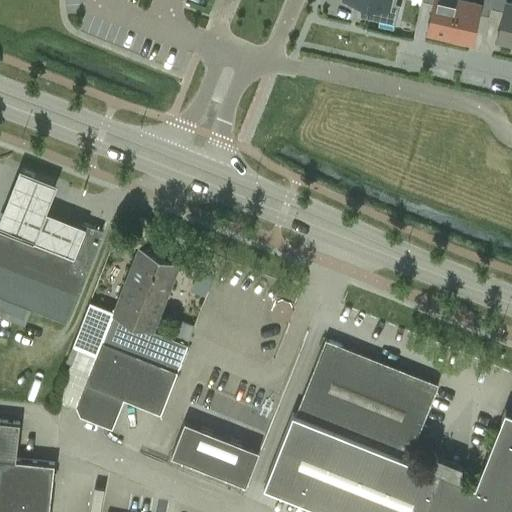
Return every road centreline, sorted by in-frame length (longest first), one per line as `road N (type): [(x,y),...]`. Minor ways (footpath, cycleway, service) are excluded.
road 1 (secondary): [(0,110),(511,311)]
road 2 (secondary): [(511,292),(211,166)]
road 3 (unclassified): [(241,511),(29,415),(0,412)]
road 4 (secondary): [(176,152),(0,83)]
